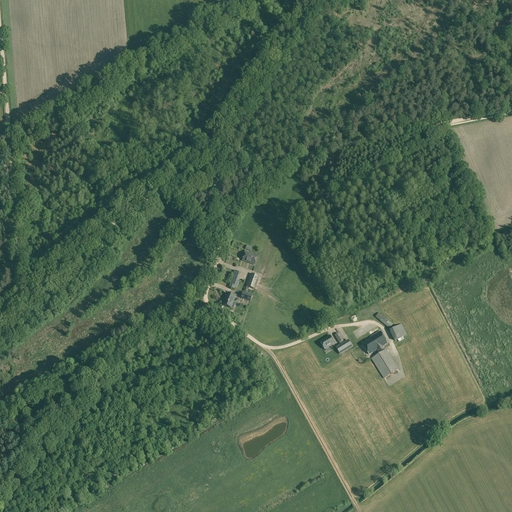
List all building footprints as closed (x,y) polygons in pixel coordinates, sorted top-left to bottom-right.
[(257,256),(246,252),(243,261),(254,265),(257,256)] [(230,284),(237,287),(239,281),(238,280),(240,273),(235,271),(230,284)] [(250,274),(246,287),(255,290),(260,277),(250,274)] [(252,296),(243,292),(241,298),(250,302),(252,296)] [(223,305),(231,308),(235,296),(227,293),(223,305)] [(389,329),(393,325),(379,313),(375,317),(389,329)] [(395,341),(407,334),(402,324),(389,330),(395,341)] [(383,346),(388,343),(380,331),(362,343),(369,354),(377,350),(379,352),(384,349),(383,346)] [(330,336),(326,338),(326,339),(324,340),(320,342),(324,349),(334,343),(330,336)] [(348,341),(336,348),(340,354),(352,347),(348,341)] [(386,349),(371,358),(384,379),(399,369),(386,349)] [(29,402),(28,412),(36,413),(37,403),(29,402)]
